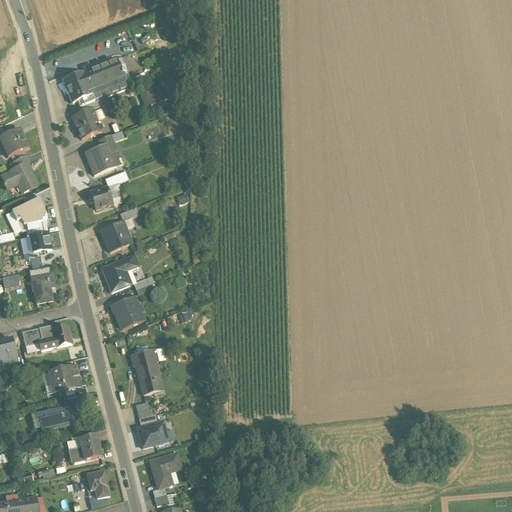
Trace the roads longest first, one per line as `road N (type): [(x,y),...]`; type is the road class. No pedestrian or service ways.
road 1 (tertiary): [(14,0),(84,307)]
road 2 (tertiary): [(84,307),(136,505)]
